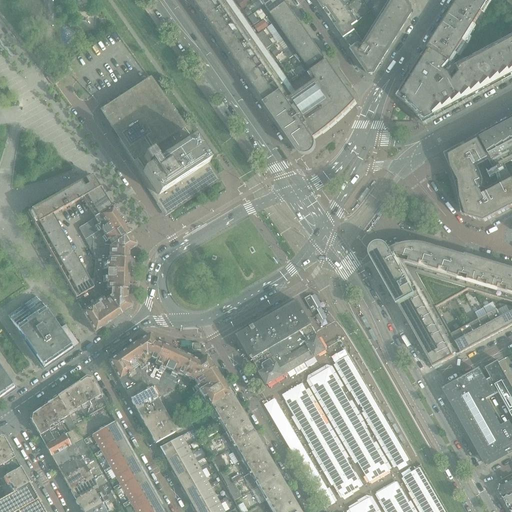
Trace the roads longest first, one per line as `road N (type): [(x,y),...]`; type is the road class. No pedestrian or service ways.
road 1 (tertiary): [(318,239),(366,300),(466,491)]
road 2 (residential): [(200,319),(313,511)]
road 3 (residential): [(177,252),(66,86)]
road 4 (tertiary): [(422,384),(325,225)]
road 5 (residential): [(177,511),(90,355)]
road 6 (residential): [(268,143),(269,133),(177,0)]
road 7 (residential): [(200,319),(291,271),(318,239)]
road 8 (tertiary): [(240,110),(162,0)]
road 9 (residential): [(372,108),(298,0)]
road 10 (residential): [(288,193),(247,207),(177,252)]
